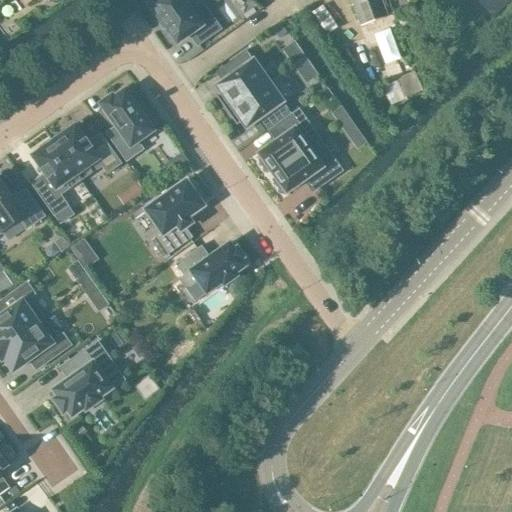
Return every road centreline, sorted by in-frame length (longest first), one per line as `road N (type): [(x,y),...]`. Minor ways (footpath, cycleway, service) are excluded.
road 1 (residential): [(166,87),(356,347)]
road 2 (unclassified): [(511,178),(356,347)]
road 3 (residential): [(0,140),(135,45),(166,87)]
road 4 (secondary): [(402,463),(511,306)]
road 5 (unclassified): [(356,347),(282,429),(272,482)]
road 6 (residential): [(166,87),(289,2)]
